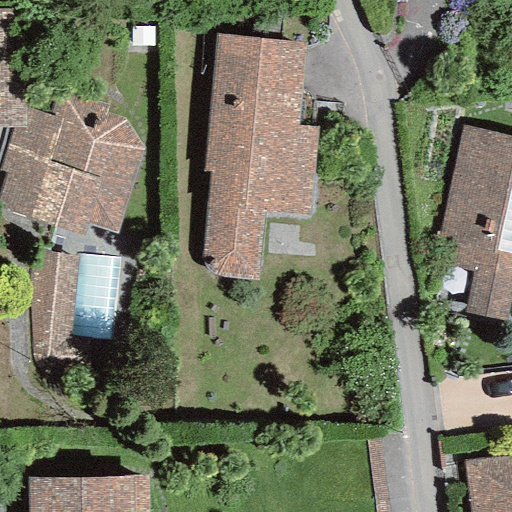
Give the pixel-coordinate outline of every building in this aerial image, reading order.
[(22,10),(0,10),(0,128),(12,128),(23,128),(23,107),(22,10)] [(222,278),(257,281),(263,213),(309,215),(316,128),(296,126),(303,44),(214,35),(202,173),(209,172),(202,258),(203,265),(206,269),(208,272),(212,274),(217,277),(222,278)] [(48,116),(23,107),(23,128),(12,128),(0,167),(0,172),(5,173),(0,186),(0,207),(84,237),(88,223),(116,234),(141,150),(122,119),(105,113),(107,106),(58,89),(48,116)] [(472,272),(464,313),(505,320),(511,288),(511,137),(462,126),(434,265),(472,272)] [(511,511),(511,456),(463,462),(469,511),(511,511)] [(147,511),(147,477),(27,478),(27,511),(147,511)]
